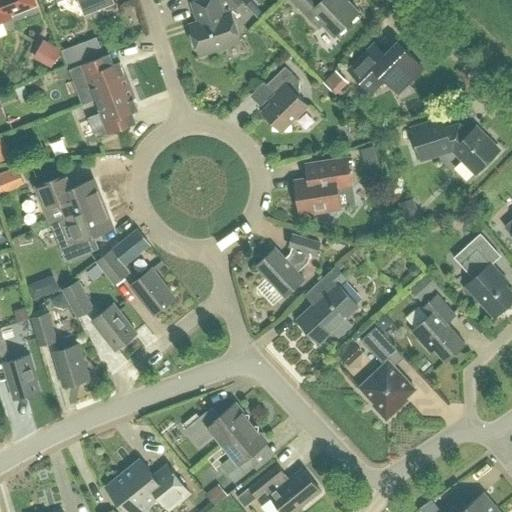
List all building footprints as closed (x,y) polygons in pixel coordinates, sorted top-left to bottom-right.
[(0,0),(0,21),(11,17),(10,15),(36,5),(34,0),(0,0)] [(59,0),(78,0),(79,1),(81,0),(83,0),(89,14),(115,3),(113,0),(59,0)] [(223,15),(218,0),(201,0),(193,3),(200,22),(191,25),(193,34),(192,35),(195,46),(197,45),(200,54),(240,41),(231,12),(223,15)] [(291,0),(319,28),(323,24),(335,36),(360,11),(348,0),(291,0)] [(268,1),(255,8),(261,19),(274,12),(268,1)] [(97,38),(63,50),(68,64),(102,52),(97,38)] [(424,68),(397,41),(378,61),(367,50),(348,69),(371,93),(385,79),(392,86),(401,77),(408,84),(424,68)] [(70,70),(83,104),(130,85),(121,62),(97,71),(93,61),(70,70)] [(300,81),(286,66),(267,84),(278,95),(262,111),(273,122),(273,131),(291,131),(291,122),(308,105),(300,97),(300,82),(300,81)] [(341,96),(354,84),(342,70),(328,82),(341,96)] [(139,109),(130,85),(96,99),(102,112),(88,118),(96,137),(119,128),(115,118),(139,109)] [(446,128),(443,118),(411,128),(421,159),(453,149),(476,173),(499,150),(476,126),(469,134),(459,124),(446,128)] [(376,146),(363,150),(365,157),(378,154),(376,146)] [(342,178),(350,177),(347,158),(313,164),(305,165),(307,179),(296,181),(301,214),(340,207),(338,193),(342,193),(344,189),(342,178)] [(0,174),(0,180),(4,194),(29,186),(23,167),(0,174)] [(60,203),(66,218),(104,203),(94,179),(75,186),(70,174),(36,187),(45,208),(60,203)] [(104,203),(66,218),(51,224),(57,239),(66,261),(99,248),(94,235),(113,228),(104,203)] [(137,229),(113,248),(127,266),(151,246),(137,229)] [(320,242),(294,234),(290,247),(293,248),(291,254),(286,259),(276,248),(256,266),(285,296),(304,278),(298,271),(308,261),(310,253),(316,255),(320,242)] [(500,255),(480,234),(455,257),(474,278),(466,286),(494,317),(511,300),(511,291),(499,277),(502,275),(492,263),(500,255)] [(130,273),(112,249),(96,261),(115,285),(130,273)] [(347,278),(335,266),(305,294),(315,304),(298,320),(319,342),(332,330),(338,337),(352,324),(345,317),(358,305),(339,285),(347,278)] [(176,297),(153,268),(130,285),(154,315),(176,297)] [(95,309),(80,279),(62,288),(77,318),(95,309)] [(37,283),(28,286),(34,300),(43,297),(37,283)] [(64,293),(53,299),(57,308),(63,310),(71,306),(64,293)] [(456,314),(437,294),(422,308),(429,315),(412,331),(431,352),(435,349),(446,361),(465,343),(447,322),(456,314)] [(138,333),(114,303),(92,321),(115,350),(138,333)] [(58,339),(49,313),(32,318),(40,345),(58,339)] [(404,356),(376,326),(361,340),(384,364),(360,387),(375,403),(373,405),(387,419),(401,406),(399,404),(416,389),(394,366),(404,356)] [(0,355),(9,354),(2,329),(0,329),(0,355)] [(89,378),(79,344),(54,352),(64,386),(89,378)] [(41,390),(31,355),(3,363),(14,399),(41,390)] [(223,445),(251,422),(235,403),(216,419),(209,410),(185,429),(200,446),(215,434),(223,445)] [(267,441),(251,422),(223,445),(232,455),(220,464),(235,482),(254,466),(247,457),(267,441)] [(168,464),(163,468),(154,475),(141,459),(124,473),(149,504),(159,497),(169,509),(190,491),(168,464)] [(289,478),(278,464),(238,496),(246,506),(266,489),(283,511),(294,511),(321,491),(303,468),(289,478)] [(126,511),(139,511),(149,504),(124,473),(106,487),(126,511)] [(225,485),(213,494),(220,505),(232,496),(225,485)] [(494,511),(497,509),(483,492),(467,506),(458,495),(438,511),(494,511)]
